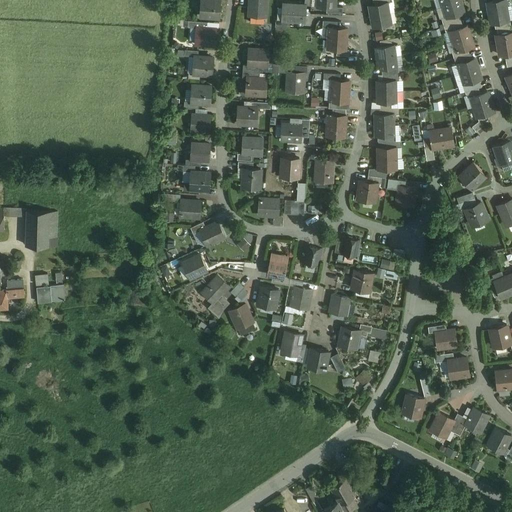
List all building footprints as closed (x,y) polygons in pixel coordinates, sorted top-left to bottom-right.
[(202,0),(201,14),(220,15),(220,0),(202,0)] [(250,0),(250,14),(267,15),(267,0),(250,0)] [(461,0),(445,5),(448,15),(448,16),(460,12),(464,11),(461,0)] [(493,0),(489,1),(490,11),(507,9),(505,0),(493,0)] [(374,4),(371,4),(373,15),(389,12),(387,2),(387,1),(374,4)] [(305,4),(285,2),(285,6),(284,19),(291,20),(305,21),(306,4),(305,4)] [(445,5),(439,7),(442,17),(448,15),(445,5)] [(507,9),(490,11),(492,22),(495,21),(509,19),(507,9)] [(389,12),(373,15),(374,25),(383,24),(391,22),(389,12)] [(460,12),(448,16),(448,15),(442,17),(445,25),(462,20),(460,12)] [(509,19),(495,21),(496,27),(511,25),(511,18),(509,19)] [(462,20),(445,25),(447,31),(452,29),(464,25),(462,20)] [(464,25),(452,29),(455,39),(471,34),(468,24),(464,25)] [(511,28),(511,25),(498,27),(499,33),(511,30),(511,28)] [(208,26),(198,26),(197,42),(215,44),(217,27),(208,26)] [(341,26),(330,26),(330,36),(347,37),(347,27),(341,26)] [(447,31),(445,32),(448,42),(455,39),(452,29),(447,31)] [(511,30),(499,33),(497,33),(499,44),(511,41),(511,30)] [(471,34),(455,39),(458,49),(458,50),(468,46),(474,45),(471,34)] [(347,37),(330,36),(329,47),(338,48),(346,48),(347,37)] [(401,36),(380,40),(381,46),(394,44),(400,43),(402,43),(401,36)] [(511,41),(499,44),(501,54),(506,54),(511,52),(511,41)] [(400,43),(394,44),(395,55),(402,54),(402,53),(401,54),(400,43)] [(381,46),(377,46),(379,57),(395,55),(394,44),(381,46)] [(468,46),(458,50),(458,49),(453,51),(455,57),(470,52),(468,46)] [(269,48),(250,47),(249,63),(249,64),(261,65),(268,65),(269,48)] [(470,52),(455,57),(457,63),(460,62),(459,62),(474,57),(472,52),(470,52)] [(199,55),(195,54),(195,55),(194,71),(201,72),(213,73),(214,56),(199,55)] [(395,55),(379,57),(380,67),(382,67),(396,65),(397,65),(395,55)] [(474,57),(459,62),(460,62),(463,72),(479,67),(476,57),(474,57)] [(296,64),(280,63),(280,71),(289,71),(289,70),(296,71),(296,64)] [(396,65),(382,67),(383,73),(400,72),(399,65),(397,65),(396,65)] [(479,67),(463,72),(465,81),(466,82),(480,78),(482,77),(479,67)] [(296,71),(289,70),(289,71),(287,89),(304,90),(305,71),(296,71)] [(260,77),(248,76),(247,93),(266,94),(267,77),(260,77)] [(341,79),(333,78),(333,89),(349,90),(350,79),(341,79)] [(480,78),(466,82),(465,81),(463,82),(466,90),(479,86),(482,85),(480,78)] [(395,79),(383,79),(379,79),(379,90),(396,90),(395,79)] [(212,85),(193,83),(192,99),(192,100),(200,101),(211,101),(212,85)] [(432,88),(434,97),(443,95),(440,85),(432,88)] [(479,86),(466,90),(468,97),(472,95),(481,92),(479,86)] [(349,100),(349,90),(333,89),(332,99),(341,100),(349,101),(349,100)] [(396,90),(379,90),(379,101),(381,101),(392,101),(396,101),(396,90)] [(481,92),(472,95),(475,105),(491,100),(488,90),(481,92)] [(443,99),(434,100),(435,108),(444,107),(443,99)] [(491,100),(475,105),(478,116),(489,112),(494,111),(491,100)] [(253,106),(239,105),(238,122),(257,123),(258,107),(258,106),(253,106)] [(210,113),(194,112),(192,129),(209,130),(210,113)] [(489,112),(478,116),(480,120),(473,125),(477,130),(491,118),(489,112)] [(346,114),(330,113),(329,124),(346,125),(346,114)] [(394,113),(393,113),(381,113),(377,113),(377,124),(394,123),(394,113)] [(310,118),(302,117),(302,123),(301,135),(309,136),(310,118)] [(302,123),(283,122),(282,139),(301,140),(301,135),(302,123)] [(394,123),(377,124),(377,134),(378,134),(394,134),(394,123)] [(346,125),(329,124),(328,134),(345,135),(346,125)] [(452,126),(445,128),(447,144),(455,143),(452,126)] [(445,128),(438,129),(441,145),(447,144),(445,128)] [(438,129),(431,130),(433,145),(434,147),(441,145),(438,129)] [(263,137),(245,136),(244,152),(253,153),(262,154),(263,137)] [(210,142),(194,141),(192,158),(203,159),(209,159),(210,142)] [(511,144),(511,141),(495,146),(501,164),(511,160),(511,144)] [(433,145),(425,146),(428,159),(436,158),(434,147),(433,145)] [(396,146),(379,146),(379,157),(396,157),(396,146)] [(300,157),(283,156),(282,175),(299,176),(300,157)] [(396,157),(379,157),(380,168),(388,168),(397,167),(396,157)] [(334,159),(317,158),(316,179),(333,180),(334,159)] [(474,162),(461,175),(472,188),(486,175),(474,162)] [(254,167),(245,166),(245,167),(243,185),(260,186),(261,167),(254,167)] [(380,168),(370,168),(369,174),(383,176),(387,177),(388,168),(380,168)] [(196,170),(192,170),(191,187),(210,188),(211,171),(196,170)] [(383,176),(369,174),(368,180),(378,181),(378,182),(382,182),(383,176)] [(407,180),(389,177),(388,187),(399,189),(400,185),(406,185),(407,180)] [(368,180),(361,179),(359,198),(375,200),(378,182),(378,181),(368,180)] [(307,182),(299,181),(298,199),(299,199),(306,200),(307,182)] [(406,185),(400,185),(399,189),(397,201),(414,204),(416,187),(406,185)] [(473,191),(457,196),(459,202),(475,196),(473,191)] [(475,196),(459,202),(462,209),(466,207),(478,202),(475,196)] [(280,198),(261,197),(260,214),(279,215),(280,198)] [(201,199),(182,198),(181,215),(200,216),(201,199)] [(511,198),(499,204),(507,224),(511,222),(511,198)] [(478,202),(466,207),(473,225),(489,218),(482,201),(478,202)] [(28,208),(4,207),(5,215),(27,215),(27,209),(28,209),(28,208)] [(28,209),(27,209),(27,215),(26,244),(49,245),(50,210),(28,209)] [(274,224),(275,215),(266,215),(266,224),(274,224)] [(204,220),(192,226),(194,232),(201,229),(201,228),(207,225),(204,220)] [(207,225),(201,228),(201,229),(208,243),(225,235),(218,220),(207,225)] [(245,235),(238,241),(246,249),(252,242),(245,235)] [(361,239),(346,236),(342,253),(343,253),(358,256),(357,256),(358,256),(362,239),(361,239)] [(323,248),(307,245),(304,261),(319,265),(323,248)] [(406,251),(395,249),(393,254),(404,257),(406,251)] [(201,253),(183,261),(191,276),(208,268),(201,253)] [(287,260),(271,256),(268,274),(273,275),(274,274),(284,276),(286,269),(286,268),(287,260)] [(394,268),(396,261),(383,257),(381,265),(394,268)] [(385,275),(387,267),(379,266),(378,274),(385,275)] [(373,272),(357,268),(353,287),(369,290),(373,272)] [(386,275),(397,278),(399,270),(388,268),(386,275)] [(37,284),(50,283),(49,272),(36,273),(37,284)] [(218,274),(203,290),(215,301),(222,294),(230,285),(218,274)] [(291,277),(284,276),(284,278),(273,275),(272,280),(290,284),(291,277)] [(328,275),(322,296),(328,297),(334,277),(328,275)] [(495,280),(494,276),(488,279),(495,295),(501,293),(495,281),(495,280)] [(511,292),(505,276),(495,280),(495,281),(501,293),(502,296),(511,292)] [(24,279),(8,280),(8,288),(24,286),(24,279)] [(240,281),(232,289),(237,294),(245,285),(240,281)] [(38,284),(39,300),(66,299),(65,283),(38,284)] [(279,288),(263,285),(259,303),(276,306),(279,288)] [(8,288),(7,288),(7,290),(8,289),(8,297),(15,296),(15,294),(25,293),(24,286),(8,288)] [(312,289),(296,286),(292,304),(309,307),(312,289)] [(244,287),(238,294),(242,298),(248,291),(244,287)] [(7,290),(0,289),(0,309),(9,309),(8,297),(8,289),(7,290)] [(222,294),(215,301),(210,306),(217,312),(228,300),(222,294)] [(350,297),(334,294),(331,310),(347,313),(350,297)] [(246,303),(231,309),(238,327),(239,326),(253,320),(254,320),(246,303)] [(384,303),(383,311),(391,312),(392,304),(384,303)] [(286,311),(285,322),(294,322),(294,311),(286,311)] [(253,320),(239,326),(242,333),(256,327),(253,320)] [(373,325),(361,323),(360,328),(359,334),(367,336),(368,331),(372,332),(373,325)] [(447,323),(429,326),(430,332),(436,331),(447,329),(447,323)] [(507,324),(491,328),(495,346),(511,342),(510,337),(507,324)] [(360,328),(344,325),(340,344),(356,347),(359,334),(360,328)] [(447,329),(436,331),(439,347),(457,345),(455,328),(447,329)] [(303,334),(287,330),(282,351),(299,354),(301,342),(303,334)] [(301,342),(299,354),(298,360),(304,361),(307,343),(301,342)] [(329,350),(313,347),(309,365),(325,368),(326,365),(327,366),(328,364),(326,364),(329,350)] [(369,358),(380,360),(382,350),(371,347),(369,358)] [(347,367),(339,352),(331,356),(339,371),(347,367)] [(453,352),(435,354),(436,362),(449,360),(449,359),(454,358),(453,352)] [(454,358),(449,359),(449,360),(451,376),(470,373),(467,357),(454,358)] [(358,374),(365,382),(374,375),(366,366),(358,374)] [(511,368),(497,370),(498,387),(511,385),(511,368)] [(427,376),(421,377),(425,395),(432,393),(427,376)] [(425,397),(408,393),(404,411),(420,415),(425,397)] [(490,414),(475,406),(471,414),(470,414),(469,415),(470,416),(469,417),(466,423),(481,431),(490,414)] [(455,419),(440,411),(431,428),(446,436),(450,429),(455,419)] [(458,412),(455,419),(450,429),(455,431),(464,415),(458,412)] [(464,415),(455,431),(461,434),(466,423),(469,417),(464,415)] [(511,433),(497,426),(488,443),(503,450),(511,433)] [(398,468),(390,464),(388,469),(395,473),(398,468)] [(346,476),(331,484),(340,499),(341,501),(342,501),(350,496),(356,492),(346,476)] [(313,483),(307,486),(314,499),(320,496),(313,483)] [(350,496),(342,501),(346,509),(355,504),(350,496)] [(340,499),(325,508),(327,511),(347,511),(346,509),(342,501),(341,501),(340,499)] [(387,511),(391,505),(380,500),(374,511),(387,511)]
